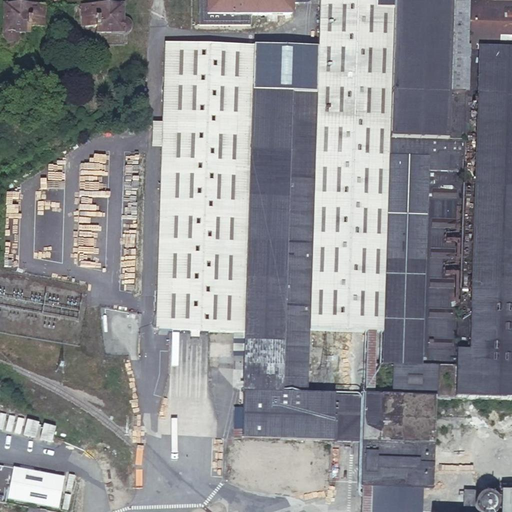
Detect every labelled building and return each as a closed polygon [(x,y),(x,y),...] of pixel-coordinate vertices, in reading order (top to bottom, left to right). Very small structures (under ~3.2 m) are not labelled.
[(200,0),(200,27),(248,29),(248,21),(290,23),(291,11),(298,11),(302,10),(305,7),(306,5),(305,0),(200,0)] [(511,511),(511,0),(390,0),(390,18),(382,336),(381,366),(380,397),(360,397),(345,396),(343,396),(341,396),(303,395),(300,440),(358,443),(356,488),(456,492),(468,492),(496,493),(495,506),(495,508),(495,511),(511,511)] [(319,0),(317,30),(313,94),(305,333),(326,334),(345,335),(347,335),(354,335),(382,336),(390,18),(390,0),(319,0)] [(46,5),(4,4),(3,29),(5,33),(7,36),(9,38),(13,38),(15,38),(18,36),(18,32),(32,32),(32,23),(46,24),(46,5)] [(65,6),(64,28),(76,29),(76,6),(65,6)] [(125,6),(86,6),(85,27),(99,27),(99,34),(126,33),(130,33),(132,30),(134,27),(134,24),(132,21),(130,19),(126,19),(125,19),(125,6)] [(157,331),(240,334),(241,309),(247,92),(248,47),(166,45),(166,73),(165,92),(157,331)] [(236,438),(300,440),(303,395),(305,333),(313,94),(247,92),(241,309),(240,334),(237,394),(236,438)] [(347,335),(345,335),(343,335),(342,335),(341,335),(339,336),(337,337),(336,338),(335,339),(333,341),(333,343),(332,345),(331,347),(331,349),(332,351),(332,353),(333,354),(334,356),(335,357),(337,359),(338,359),(339,360),(340,360),(341,361),(342,361),(343,361),(344,361),(345,361),(346,361),(347,361),(348,361),(349,361),(350,360),(352,359),(354,358),(355,357),(356,355),(357,354),(357,352),(358,350),(358,348),(358,346),(357,345),(357,343),(356,341),(355,340),(354,338),(352,337),(351,336),(349,335),(347,335)] [(339,360),(338,359),(338,371),(339,371),(339,370),(340,370),(341,370),(342,370),(343,370),(344,370),(345,370),(346,370),(347,370),(348,370),(349,371),(350,372),(350,360),(349,361),(348,361),(347,361),(346,361),(345,361),(344,361),(343,361),(342,361),(341,361),(340,360),(339,360)] [(345,370),(344,370),(343,370),(342,370),(341,370),(340,370),(339,370),(339,371),(338,371),(336,372),(335,373),(333,374),(332,376),(331,377),(331,379),(330,381),(330,383),(330,385),(331,387),(331,388),(332,390),(333,391),(335,393),(336,394),(338,395),(339,396),(341,396),(343,396),(345,396),(347,396),(348,395),(350,395),(352,393),(353,392),(354,391),(355,389),(356,388),(356,386),(357,384),(357,382),(356,380),(356,379),(355,377),(354,375),(353,374),(351,372),(350,372),(349,371),(348,370),(347,370),(346,370),(345,370)] [(456,509),(456,507),(456,504),(455,501),(454,498),(453,497),(452,496),(450,494),(448,493),(447,493),(444,492),(443,492),(441,492),(439,492),(437,493),(434,494),(432,496),(431,498),(430,499),(429,501),(428,503),(428,505),(428,507),(428,509),(429,511),(454,511),(455,511),(456,509)] [(468,492),(456,492),(456,504),(456,507),(468,508),(468,504),(468,492)] [(419,494),(416,493),(415,493),(414,493),(413,494),(411,496),(411,499),(412,502),(413,503),(415,504),(418,504),(420,503),(422,501),(422,497),(421,495),(419,494)] [(468,504),(468,508),(468,509),(468,510),(468,511),(494,511),(495,510),(495,508),(495,506),(495,504),(494,502),(493,500),(492,498),(490,496),(489,495),(487,494),(484,494),(482,493),(480,493),(478,494),(476,494),(475,495),(472,497),(470,499),(469,502),(468,504)]
